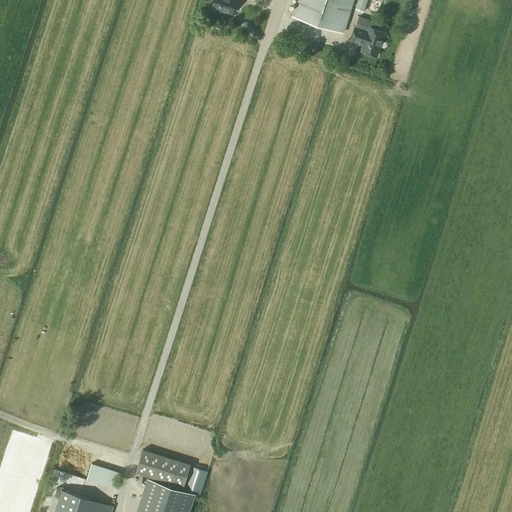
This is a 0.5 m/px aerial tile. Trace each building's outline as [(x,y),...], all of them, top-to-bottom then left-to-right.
[(243,0),(213,0),(212,7),(212,8),(217,9),(219,9),(232,13),(236,0),(242,0),(244,0),(243,0)] [(352,0),(298,0),(293,16),(342,32),(352,0)] [(364,11),(367,0),(357,0),(355,9),(364,11)] [(385,31),(369,26),(368,31),(355,27),(351,39),(364,43),(361,51),(377,56),(385,31)] [(143,449),(136,472),(183,487),(191,464),(143,449)] [(92,463),(87,479),(115,488),(120,472),(92,463)] [(189,511),(195,493),(147,478),(136,511),(189,511)] [(111,511),(113,506),(62,489),(54,511),(111,511)]
